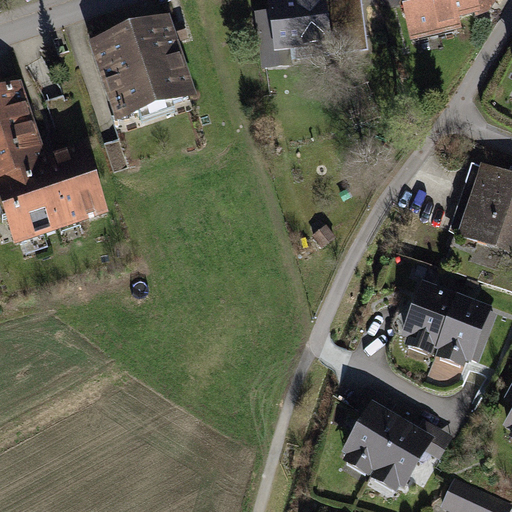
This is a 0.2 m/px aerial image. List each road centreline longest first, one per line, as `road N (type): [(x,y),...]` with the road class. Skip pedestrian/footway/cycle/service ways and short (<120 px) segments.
road 1 (residential): [(452,128),(436,133),(387,199),(316,343)]
road 2 (track): [(316,343),(266,511)]
road 3 (residential): [(511,20),(452,128)]
